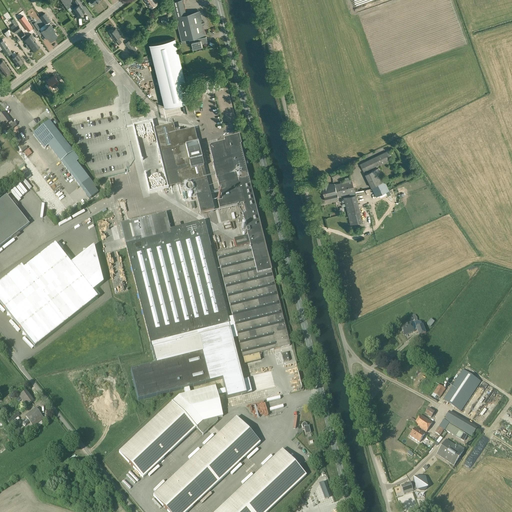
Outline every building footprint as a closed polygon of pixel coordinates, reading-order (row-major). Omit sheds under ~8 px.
[(61,0),(67,9),(72,5),(70,2),(72,1),(71,0),(61,0)] [(144,0),(146,2),(145,2),(150,9),(159,3),(156,0),(144,0)] [(183,0),(179,0),(172,2),(173,6),(176,16),(182,41),(206,35),(200,10),(187,13),(183,0)] [(77,17),(85,12),(80,4),(72,9),(77,17)] [(44,25),(46,28),(53,38),(57,36),(54,32),(55,31),(49,22),(51,21),(45,13),(40,17),(45,24),(44,25)] [(168,15),(161,17),(162,24),(170,22),(168,15)] [(33,28),(28,20),(22,24),(28,32),(33,28)] [(12,29),(15,33),(21,29),(18,25),(12,29)] [(50,41),(53,38),(46,28),(41,31),(46,38),(47,37),(50,41)] [(111,32),(110,33),(112,35),(112,36),(118,44),(122,42),(118,37),(121,35),(116,28),(113,30),(111,31),(111,32)] [(35,49),(27,37),(23,31),(20,34),(27,43),(25,44),(27,45),(26,46),(26,47),(27,49),(29,49),(30,48),(32,51),(35,49)] [(31,34),(27,37),(35,49),(39,46),(32,37),(33,36),(31,34)] [(195,42),(192,42),(192,45),(193,49),(203,47),(202,42),(207,41),(206,37),(194,40),(195,42)] [(175,38),(150,45),(165,107),(191,101),(175,38)] [(0,44),(7,55),(11,52),(4,41),(0,43),(0,44)] [(130,41),(126,44),(131,50),(135,47),(130,41)] [(87,54),(85,51),(74,59),(76,61),(87,54)] [(17,66),(24,61),(18,53),(11,58),(17,66)] [(91,54),(76,60),(78,65),(93,58),(91,54)] [(0,62),(0,68),(0,69),(5,75),(10,71),(8,68),(3,60),(0,62)] [(114,66),(109,72),(112,75),(117,69),(114,66)] [(48,83),(46,84),(48,87),(50,85),(51,87),(55,84),(59,88),(62,86),(58,82),(54,76),(47,81),(48,83)] [(63,89),(60,91),(66,98),(72,94),(70,92),(67,86),(63,89)] [(193,102),(185,104),(188,115),(195,113),(193,102)] [(4,113),(0,115),(0,121),(2,124),(4,127),(8,124),(9,126),(8,127),(11,130),(16,126),(14,123),(12,124),(11,122),(4,113)] [(45,125),(32,134),(41,145),(45,142),(48,146),(60,162),(79,187),(88,198),(96,192),(94,190),(95,189),(93,186),(89,179),(85,174),(86,173),(81,167),(80,168),(75,162),(78,160),(73,153),(62,139),(63,138),(58,132),(58,133),(49,122),(45,125)] [(153,122),(133,126),(149,193),(168,188),(154,129),(153,122)] [(173,125),(154,129),(168,188),(179,185),(180,188),(207,182),(205,178),(203,168),(190,171),(189,163),(185,147),(197,144),(194,129),(180,132),(175,134),(174,130),(173,125)] [(210,147),(209,149),(213,165),(212,165),(216,181),(222,202),(217,203),(219,211),(242,205),(244,213),(238,215),(240,220),(237,220),(238,223),(240,222),(241,224),(243,223),(244,226),(247,237),(244,237),(244,238),(233,240),(236,249),(216,254),(242,358),(259,354),(289,346),(249,184),(251,184),(248,173),(246,173),(239,146),(240,146),(238,137),(223,141),(224,143),(210,147)] [(197,144),(185,147),(189,163),(201,160),(197,144)] [(378,166),(390,161),(386,151),(360,164),(364,172),(378,166)] [(201,160),(189,163),(190,171),(203,168),(201,160)] [(371,188),(376,197),(389,190),(385,181),(378,168),(365,174),(371,188)] [(323,187),(322,187),(325,201),(338,198),(338,196),(355,192),(352,179),(344,181),(344,182),(328,186),(327,183),(323,185),(323,187)] [(209,194),(195,198),(200,216),(214,212),(209,194)] [(356,195),(344,198),(345,202),(347,212),(350,225),(351,225),(362,222),(359,209),(356,195)] [(6,196),(0,200),(0,247),(28,225),(6,196)] [(165,214),(120,225),(125,246),(170,234),(169,231),(170,231),(165,214)] [(125,246),(149,344),(154,343),(227,325),(229,324),(203,222),(170,231),(169,231),(170,234),(125,246)] [(73,247),(72,246),(67,249),(71,254),(82,245),(80,242),(73,247)] [(21,266),(0,282),(0,304),(3,309),(7,313),(11,314),(11,318),(19,329),(22,333),(26,333),(26,338),(34,348),(66,323),(97,298),(92,292),(103,284),(93,246),(87,251),(86,255),(82,255),(70,264),(66,259),(54,244),(23,269),(21,266)] [(410,324),(401,328),(404,336),(414,332),(410,324)] [(419,336),(423,335),(426,333),(423,324),(415,327),(419,336)] [(227,325),(154,343),(155,348),(212,334),(228,329),(228,327),(227,325)] [(155,365),(130,371),(138,401),(183,389),(188,388),(209,383),(221,380),(224,390),(216,392),(217,396),(225,394),(226,400),(246,395),(245,394),(251,393),(248,379),(242,381),(232,340),(229,329),(228,329),(212,334),(155,348),(151,349),(155,365)] [(260,360),(259,354),(242,358),(244,364),(260,360)] [(481,382),(463,370),(443,400),(460,412),(481,382)] [(439,385),(433,394),(440,398),(445,390),(439,385)] [(171,403),(118,453),(134,470),(142,478),(195,428),(202,436),(217,422),(216,419),(222,417),(217,396),(216,392),(215,387),(190,393),(185,395),(178,396),(171,403)] [(26,407),(34,400),(27,391),(19,397),(26,407)] [(479,423),(487,412),(481,407),(473,418),(479,423)] [(33,427),(43,419),(36,409),(25,417),(33,427)] [(449,413),(444,421),(449,424),(472,437),(476,430),(449,413)] [(432,423),(420,415),(414,425),(426,433),(432,423)] [(235,418),(152,496),(167,511),(186,511),(259,444),(235,418)] [(302,424),(301,426),(302,429),(303,429),(305,435),(310,434),(308,427),(307,427),(306,425),(304,423),(302,424)] [(445,431),(460,440),(464,434),(449,425),(445,431)] [(440,436),(443,431),(438,427),(435,433),(440,436)] [(419,443),(425,435),(415,429),(410,437),(419,443)] [(264,445),(274,435),(272,433),(262,442),(264,445)] [(451,465),(454,467),(464,451),(463,451),(464,449),(458,445),(457,447),(446,440),(436,455),(451,465)] [(250,457),(260,449),(258,446),(254,449),(254,450),(248,455),(250,457)] [(281,450),(215,511),(267,511),(305,476),(281,450)] [(410,483),(401,486),(403,491),(402,492),(403,493),(404,494),(413,491),(417,490),(420,489),(422,490),(428,482),(419,476),(418,476),(413,483),(414,486),(411,487),(410,483)]
